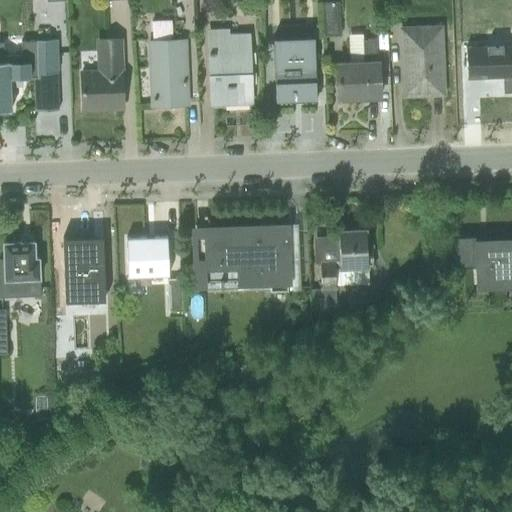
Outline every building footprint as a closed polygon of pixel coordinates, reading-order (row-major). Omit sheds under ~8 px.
[(327,31),(328,0),(313,0),(313,31),(327,31)] [(138,17),(140,34),(160,32),(159,15),(138,17)] [(31,114),(59,113),(57,39),(21,41),(20,24),(0,24),(0,115),(10,115),(8,80),(29,79),(31,114)] [(403,94),(442,94),(441,26),(401,27),(403,94)] [(376,28),(354,27),(354,50),(376,51),(376,28)] [(352,50),(351,29),(336,29),(336,50),(352,50)] [(208,110),(253,107),(249,35),(228,36),(227,30),(204,31),(208,110)] [(274,105),(314,103),(311,39),(271,41),(274,105)] [(79,113),(123,111),(121,40),(94,41),(95,72),(78,72),(79,113)] [(149,109),(186,108),(183,40),(146,41),(149,109)] [(511,45),(466,47),(467,78),(502,77),(503,93),(511,92),(511,45)] [(336,104),(379,103),(378,62),(335,63),(336,104)] [(190,282),(287,279),(285,219),(188,221),(190,282)] [(335,264),(363,264),(362,225),(335,226),(335,264)] [(124,274),(165,273),(163,232),(123,233),(124,274)] [(473,285),(511,284),(511,234),(450,234),(450,262),(473,262),(473,285)] [(0,289),(38,288),(37,253),(32,253),(32,236),(0,237),(0,289)] [(59,280),(102,278),(100,239),(58,241),(59,280)] [(156,282),(156,308),(169,308),(168,281),(156,282)]
